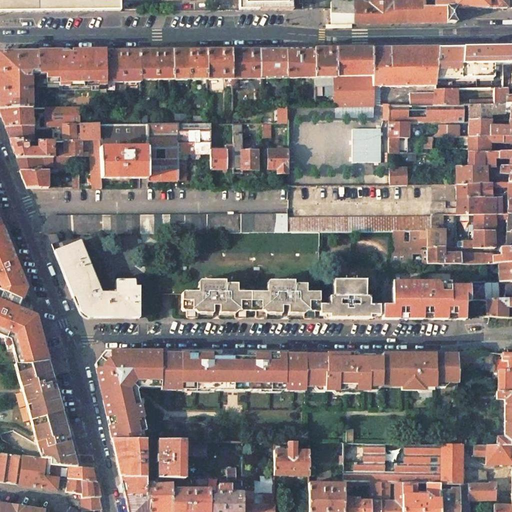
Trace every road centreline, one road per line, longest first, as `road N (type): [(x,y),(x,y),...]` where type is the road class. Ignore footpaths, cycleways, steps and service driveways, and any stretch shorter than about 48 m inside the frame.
road 1 (tertiary): [(511,32),(0,35)]
road 2 (residential): [(511,336),(70,339)]
road 3 (residential): [(70,339),(0,158)]
road 4 (residential): [(113,511),(70,339)]
